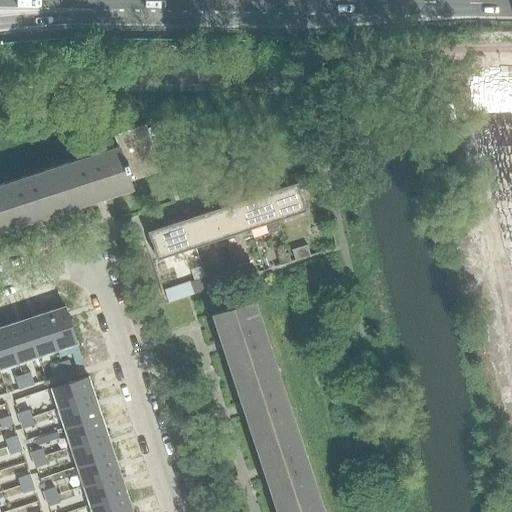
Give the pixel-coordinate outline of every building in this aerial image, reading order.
[(116,146),(128,180),(159,170),(148,137),(151,136),(149,129),(146,130),(144,125),(113,135),(116,146)] [(116,146),(54,166),(67,208),(131,187),(128,180),(116,146)] [(54,166),(0,183),(0,216),(4,229),(67,208),(54,166)] [(296,183),(268,192),(277,219),(304,210),(296,183)] [(280,229),(277,219),(268,192),(239,201),(248,229),(264,223),(267,233),(280,229)] [(221,237),(248,229),(239,201),(212,210),(221,237)] [(212,210),(184,219),(193,246),(221,237),(212,210)] [(155,259),(193,246),(184,219),(146,231),(155,259)] [(291,250),(295,261),(308,256),(305,245),(291,250)] [(279,265),(291,262),(288,253),(277,256),(279,265)] [(244,267),(234,270),(237,279),(247,276),(244,267)] [(168,299),(192,292),(188,281),(165,288),(168,299)] [(253,300),(211,314),(232,377),(274,364),(253,300)] [(64,308),(44,315),(56,351),(76,345),(64,308)] [(44,315),(24,321),(36,358),(56,351),(44,315)] [(24,321),(5,327),(17,364),(36,358),(24,321)] [(5,327),(0,328),(0,369),(17,364),(5,327)] [(68,360),(60,363),(64,375),(72,372),(68,360)] [(64,375),(60,363),(53,365),(57,377),(64,375)] [(295,427),(274,364),(232,377),(253,440),(295,427)] [(33,385),(29,373),(22,376),(25,387),(33,385)] [(25,387),(22,376),(14,378),(18,390),(25,387)] [(87,378),(50,390),(57,411),(94,399),(87,378)] [(94,399),(57,411),(63,430),(100,418),(94,399)] [(31,418),(28,410),(17,414),(19,422),(31,418)] [(0,425),(1,427),(12,424),(10,416),(0,419),(0,425)] [(22,429),(33,425),(31,418),(19,422),(22,429)] [(100,418),(63,430),(69,450),(106,438),(100,418)] [(315,490),(295,427),(253,440),(273,504),(315,490)] [(58,439),(56,432),(34,439),(37,446),(58,439)] [(7,447),(19,443),(16,436),(5,440),(7,447)] [(106,438),(69,450),(76,469),(112,457),(106,438)] [(10,454),(21,451),(19,443),(7,447),(10,454)] [(43,456),(41,449),(29,453),(32,460),(43,456)] [(46,464),(43,456),(32,460),(34,468),(46,464)] [(112,457),(76,469),(82,488),(119,476),(112,457)] [(20,486),(31,482),(29,474),(17,478),(20,486)] [(119,476),(82,488),(88,508),(125,496),(119,476)] [(34,489),(31,482),(20,486),(22,493),(34,489)] [(56,495),(54,488),(42,492),(45,499),(56,495)] [(322,511),(315,490),(273,504),(276,511),(322,511)] [(59,503),(56,495),(45,499),(47,507),(59,503)] [(130,511),(125,496),(88,508),(89,511),(130,511)]
